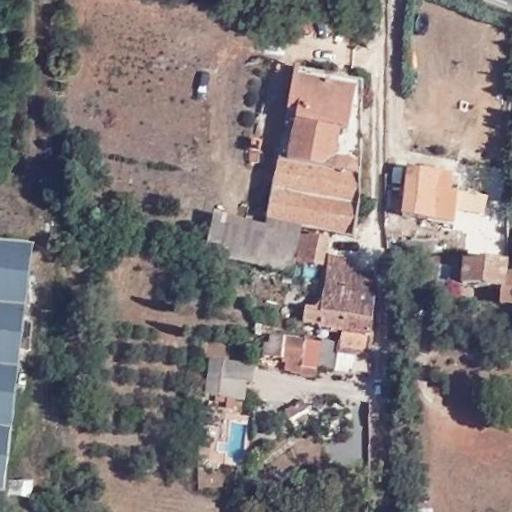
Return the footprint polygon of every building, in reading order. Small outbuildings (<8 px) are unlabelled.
[(362,90),(362,81),(296,69),(295,77),(362,90)] [(360,206),(362,90),(295,77),(267,220),(354,237),(360,206)] [(459,177),(409,170),(403,215),(453,222),(459,177)] [(384,225),(396,225),(397,211),(384,210),(384,225)] [(258,266),(266,227),(221,216),(212,255),(258,266)] [(326,240),(266,227),(258,266),(306,274),(305,283),(320,285),(326,240)] [(435,253),(436,240),(411,238),(410,250),(435,253)] [(0,492),(4,493),(33,247),(0,242),(0,492)] [(353,258),(329,255),(328,260),(353,264),(353,258)] [(511,274),(505,274),(507,262),(480,259),(480,262),(435,258),(432,287),(449,289),(449,284),(503,289),(501,304),(511,305),(511,274)] [(371,295),(373,274),(352,272),(353,264),(328,260),(320,310),(318,325),(318,326),(342,330),(348,291),(371,295)] [(371,335),(375,295),(371,295),(348,291),(342,330),(371,335)] [(318,325),(320,310),(306,308),(303,323),(318,325)] [(342,330),(340,341),(369,346),(371,335),(342,330)] [(321,342),(269,336),(268,343),(263,342),(261,356),(287,359),(286,369),(301,371),(300,375),(317,377),(321,342)] [(369,346),(340,341),(335,371),(353,374),(356,354),(368,356),(369,346)] [(210,359),(206,393),(216,394),(216,400),(227,401),(226,407),(235,408),(236,399),(245,400),(247,383),(253,383),(255,364),(210,359)] [(303,400),(284,411),(288,419),(308,409),(303,400)] [(223,418),(219,448),(247,451),(250,421),(223,418)] [(15,475),(12,492),(29,495),(32,478),(15,475)]
